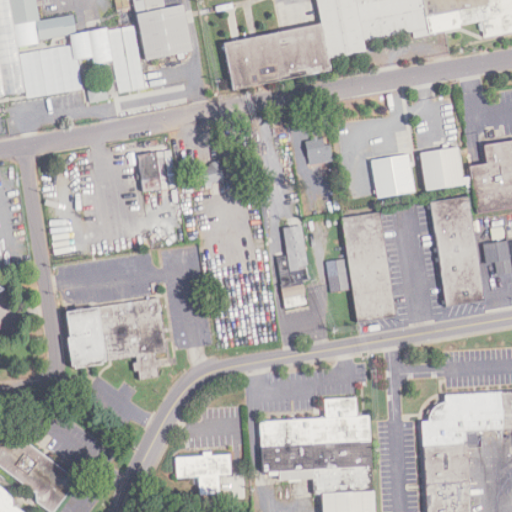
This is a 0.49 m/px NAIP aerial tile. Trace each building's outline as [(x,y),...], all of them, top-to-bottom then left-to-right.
[(0,0),(0,96),(23,93),(16,45),(68,37),(71,60),(109,55),(105,29),(74,33),(72,15),(38,20),(34,0),(0,0)] [(113,0),(115,10),(131,7),(140,60),(191,52),(183,5),(180,5),(179,0),(113,0)] [(511,0),(316,0),(320,26),(221,41),(229,89),(332,73),(330,58),(364,52),(366,40),(409,34),(416,35),(480,23),(482,38),(511,33),(511,0)] [(305,141),(308,166),(332,163),(331,146),(323,146),(322,139),(316,140),(316,137),(311,137),(311,140),(305,141)] [(417,154),(423,192),(465,186),(465,189),(470,188),(473,212),(511,205),(511,142),(482,146),(485,164),(468,167),(469,177),(461,178),(456,148),(417,154)] [(136,155),(141,192),(177,188),(172,151),(136,155)] [(370,160),(378,198),(414,192),(407,153),(370,160)] [(220,161),(223,182),(211,184),(212,189),(204,191),(200,168),(208,167),(208,166),(211,165),(210,163),(220,161)] [(429,203),(443,307),(481,302),(467,198),(429,203)] [(340,220),(346,259),(325,262),(330,293),(350,290),(355,322),(392,316),(376,214),(340,220)] [(301,227),(282,229),(286,257),(277,258),(285,307),(304,304),(301,284),(309,283),(301,227)] [(483,245),(486,266),(495,265),(496,276),(511,274),(511,267),(508,242),(483,245)] [(61,314),(64,338),(61,339),(65,370),(68,370),(68,373),(99,368),(98,364),(102,364),(102,361),(134,357),(135,364),(132,364),(132,370),(136,369),(138,379),(153,377),(152,367),(157,367),(156,362),(152,363),(151,352),(162,350),(156,301),(61,314)] [(471,511),(467,434),(511,431),(511,390),(443,394),(444,402),(437,404),(431,411),(427,421),(420,421),(424,511),(471,511)] [(257,420),(259,473),(275,472),(275,480),(312,478),(312,494),(317,494),(317,511),(374,511),(369,416),(355,417),(354,398),(324,399),(325,417),(257,420)] [(2,415),(0,417),(0,467),(33,493),(34,502),(48,511),(50,511),(75,481),(18,437),(18,428),(2,415)] [(172,456),(173,480),(195,479),(196,496),(218,495),(217,475),(228,475),(227,455),(210,456),(209,452),(201,452),(201,455),(172,456)] [(0,486),(0,511),(22,511),(13,505),(13,497),(0,486)]
